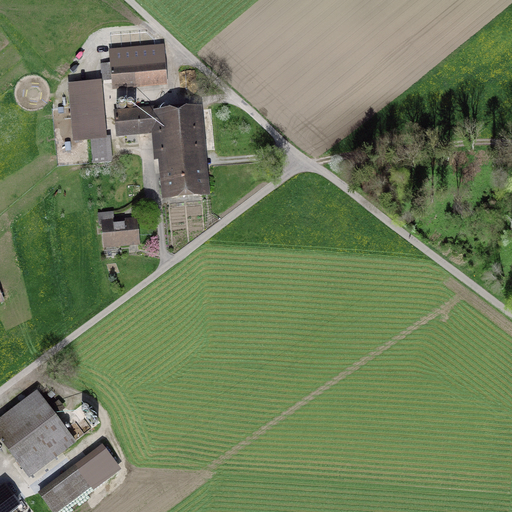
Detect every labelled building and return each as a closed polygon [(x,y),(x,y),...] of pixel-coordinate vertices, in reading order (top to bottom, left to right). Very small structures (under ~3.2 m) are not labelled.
[(153,53),(155,52),(156,52),(157,50),(158,49),(158,47),(158,45),(157,44),(156,43),(154,42),(152,42),(151,43),(150,44),(149,45),(148,47),(148,49),(149,50),(150,51),(151,52),(153,53)] [(111,91),(166,85),(162,55),(108,61),(111,91)] [(98,83),(68,86),(74,135),(103,132),(98,83)] [(125,108),(126,107),(126,105),(127,104),(126,103),(125,101),(124,101),(123,100),(122,100),(120,101),(119,101),(118,103),(118,104),(118,105),(119,107),(120,108),(121,108),(122,109),(124,108),(125,108)] [(156,135),(162,201),(207,197),(198,104),(110,112),(113,139),(156,135)] [(98,167),(115,165),(113,143),(96,144),(98,167)] [(135,219),(101,221),(102,252),(137,249),(135,219)] [(33,392),(0,417),(0,442),(29,479),(74,444),(33,392)] [(81,470),(92,483),(107,472),(96,458),(81,470)] [(43,498),(53,511),(61,511),(90,490),(76,472),(43,498)] [(0,511),(14,511),(20,508),(2,487),(0,488),(0,511)]
